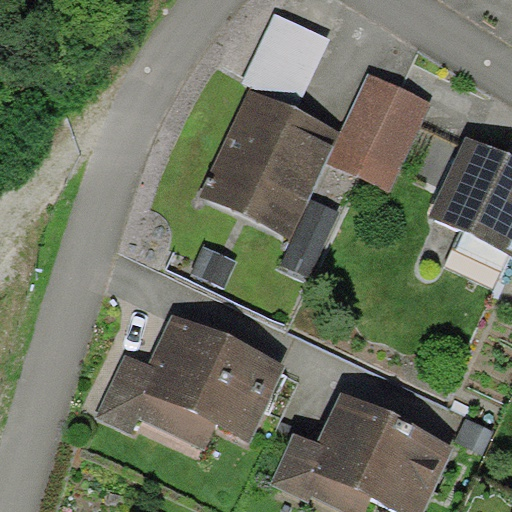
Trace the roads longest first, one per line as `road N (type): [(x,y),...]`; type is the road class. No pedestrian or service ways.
road 1 (unclassified): [(5,511),(120,145),(169,39),(205,0)]
road 2 (residential): [(391,0),(511,78)]
